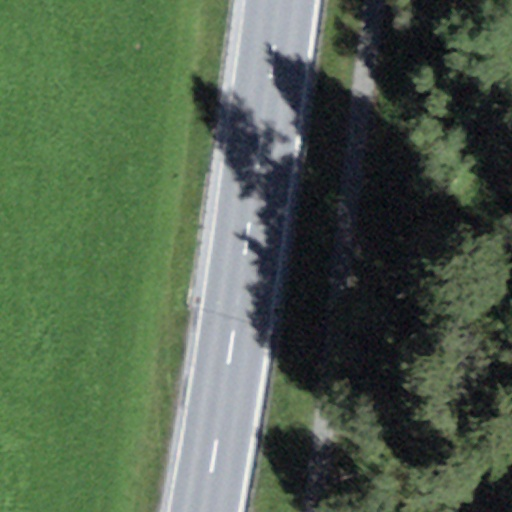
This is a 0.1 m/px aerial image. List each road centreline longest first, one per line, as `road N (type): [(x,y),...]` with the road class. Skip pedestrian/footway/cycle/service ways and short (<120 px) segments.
road 1 (primary): [(272,0),(197,511)]
road 2 (track): [(317,511),(377,0)]
